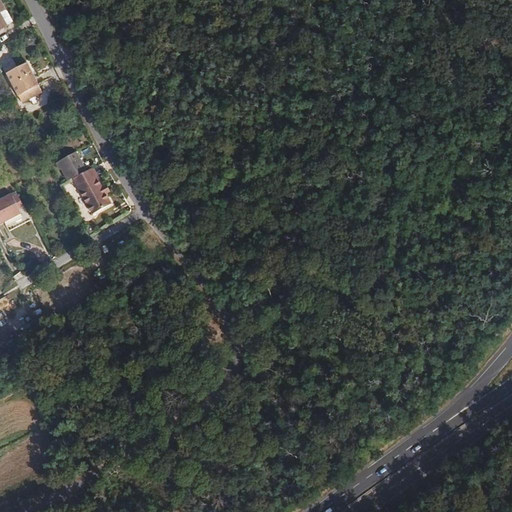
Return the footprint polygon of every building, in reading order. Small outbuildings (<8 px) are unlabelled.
[(3,0),(0,0),(0,29),(9,25),(1,11),(7,8),(3,0)] [(21,97),(39,88),(27,64),(8,74),(21,97)] [(61,170),(68,183),(73,180),(86,174),(76,155),(57,165),(60,171),(61,170)] [(92,170),(86,174),(73,180),(93,216),(111,206),(106,195),(102,188),(92,170)] [(19,198),(15,201),(21,213),(26,210),(19,198)] [(21,213),(15,201),(13,199),(0,205),(0,229),(23,218),(21,213)] [(22,351),(31,346),(26,338),(18,343),(22,351)] [(32,349),(31,346),(22,351),(24,354),(32,349)]
